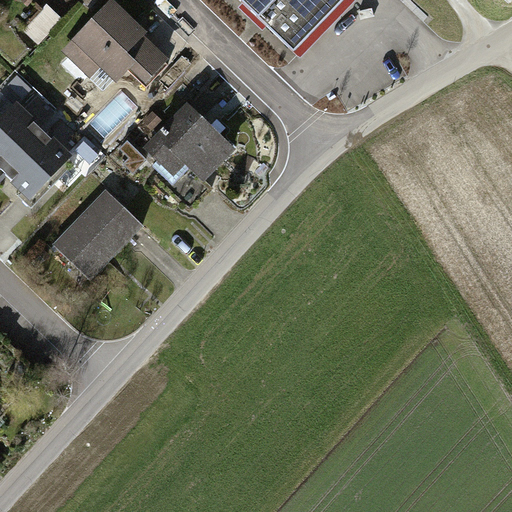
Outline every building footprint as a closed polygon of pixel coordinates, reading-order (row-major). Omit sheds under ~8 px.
[(237,0),(293,55),(348,0),(237,0)] [(42,42),(65,19),(54,8),(31,31),(42,42)] [(124,11),(85,48),(141,107),(181,70),(124,11)] [(188,104),(149,146),(175,171),(187,158),(204,174),(232,145),(188,104)] [(67,154),(16,105),(0,121),(0,161),(31,191),(67,154)] [(107,194),(63,239),(93,269),(138,224),(107,194)]
